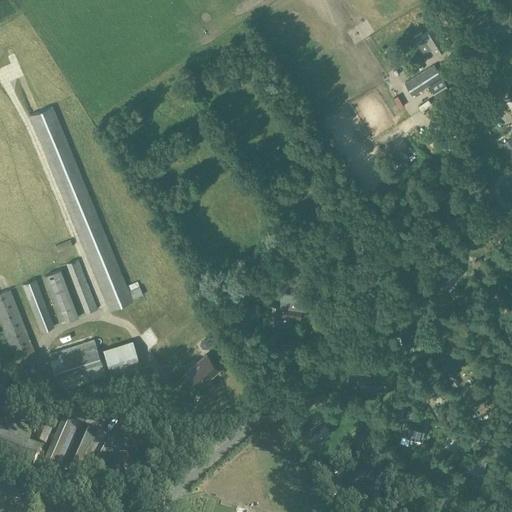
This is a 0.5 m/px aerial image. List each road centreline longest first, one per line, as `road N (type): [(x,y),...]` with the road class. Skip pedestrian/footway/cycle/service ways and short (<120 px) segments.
road 1 (tertiary): [(157,511),(326,358),(414,252),(445,199),(498,23)]
road 2 (track): [(511,362),(478,351),(423,355),(406,365),(372,424),(407,490)]
road 3 (track): [(379,511),(511,420)]
